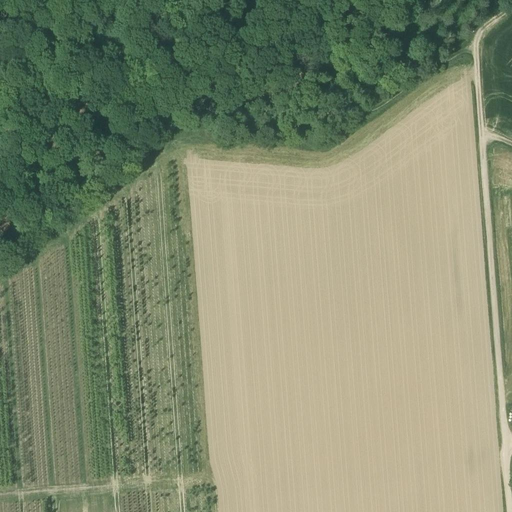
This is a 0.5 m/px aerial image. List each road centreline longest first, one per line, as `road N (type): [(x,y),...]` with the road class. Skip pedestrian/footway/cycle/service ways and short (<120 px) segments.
road 1 (track): [(509,511),(481,133)]
road 2 (track): [(473,36),(338,134)]
road 3 (track): [(481,133),(473,36),(511,9)]
